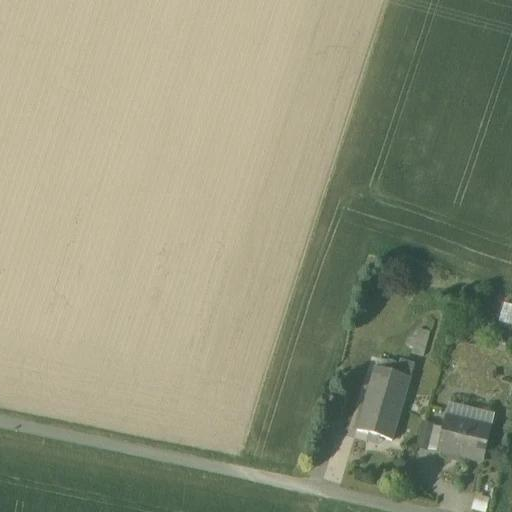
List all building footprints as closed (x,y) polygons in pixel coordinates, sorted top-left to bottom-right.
[(430,333),(419,330),(416,339),(427,342),(430,333)] [(416,339),(412,338),(410,348),(414,349),(412,353),(424,356),(427,342),(416,339)] [(398,366),(388,363),(385,371),(374,368),(356,431),(391,442),(413,366),(399,362),(398,366)] [(333,401),(326,422),(339,426),(344,404),(333,401)] [(435,428),(423,426),(418,449),(429,452),(435,428)] [(489,436),(446,426),(439,454),(482,465),(489,436)]
